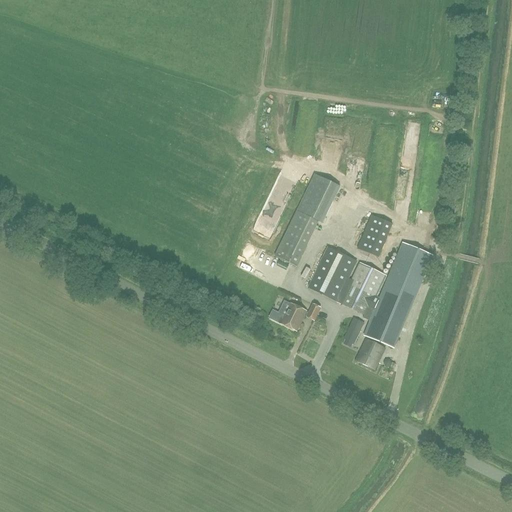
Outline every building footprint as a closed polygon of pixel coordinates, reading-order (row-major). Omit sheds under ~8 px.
[(342,203),(338,214),(345,217),(349,206),(342,203)] [(306,204),(304,208),(314,213),(316,209),(306,204)] [(295,268),(316,223),(295,212),(273,258),(295,268)] [(384,242),(392,218),(376,213),(374,221),(380,222),(376,234),(366,231),(364,239),(366,239),(365,242),(370,244),(371,238),(384,242)] [(432,257),(408,246),(402,244),(388,276),(358,263),(340,305),(364,315),(363,318),(371,322),(364,336),(392,348),(432,257)] [(336,302),(355,261),(326,248),(307,289),(336,302)] [(247,262),(238,258),(226,283),(235,288),(247,262)] [(283,321),(292,302),(287,300),(283,310),(274,306),(270,315),(283,321)] [(308,314),(292,306),(282,326),(296,332),(303,317),(314,321),(320,309),(312,305),(308,314)] [(352,319),(343,339),(345,340),(344,344),(351,347),(352,343),(354,344),(364,324),(352,319)] [(356,362),(374,370),(384,349),(366,340),(356,362)]
